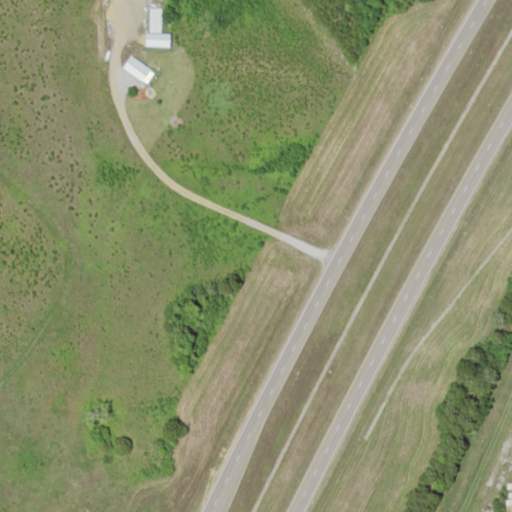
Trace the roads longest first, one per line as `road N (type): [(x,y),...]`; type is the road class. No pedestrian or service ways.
road 1 (trunk): [(484,0),(318,289),(204,511)]
road 2 (trunk): [(295,511),(511,111)]
